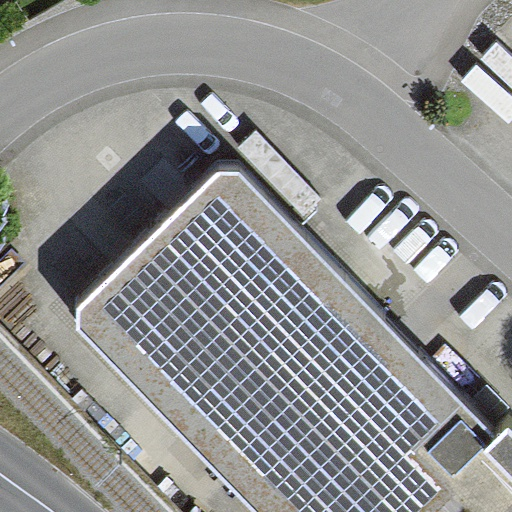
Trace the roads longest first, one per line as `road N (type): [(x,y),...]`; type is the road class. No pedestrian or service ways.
road 1 (residential): [(0,108),(74,65),(128,46),(179,41),(339,82)]
road 2 (residential): [(339,82),(511,238)]
